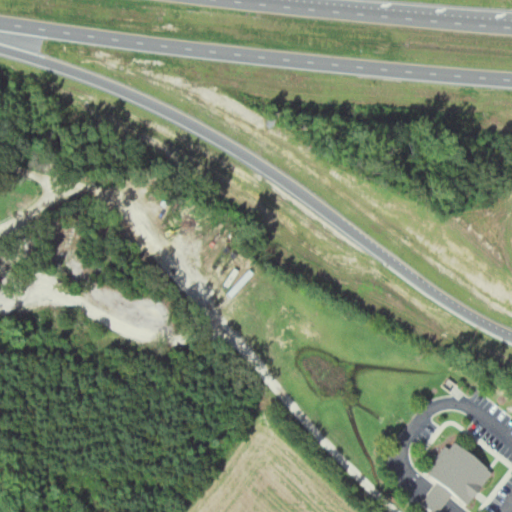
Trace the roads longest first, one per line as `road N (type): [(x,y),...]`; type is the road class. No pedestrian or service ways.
road 1 (trunk): [(0,45),(192,119),(511,331)]
road 2 (trunk): [(0,23),(390,74),(511,81)]
road 3 (trunk): [(511,22),(224,0)]
